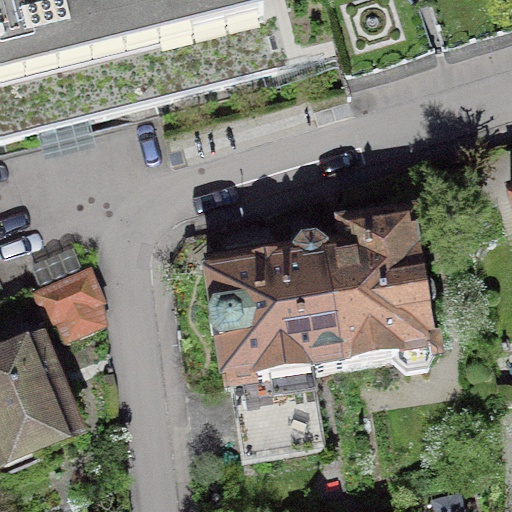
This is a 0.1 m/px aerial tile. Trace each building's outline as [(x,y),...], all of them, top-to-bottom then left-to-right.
[(0,0),(0,72),(259,7),(256,0),(0,0)] [(324,252),(343,373),(366,369),(435,359),(413,219),(379,224),(344,229),(347,249),(324,252)] [(325,452),(313,378),(343,373),(324,252),(321,247),(315,244),(303,244),(293,255),(294,257),(250,264),(206,271),(225,391),(238,389),(250,464),(325,452)] [(90,274),(34,297),(48,330),(62,324),(71,344),(106,329),(104,307),(97,290),(90,274)] [(0,482),(0,483),(41,466),(37,456),(77,440),(52,378),(63,373),(61,367),(56,355),(44,360),(38,346),(15,355),(10,343),(0,347),(0,482)]
